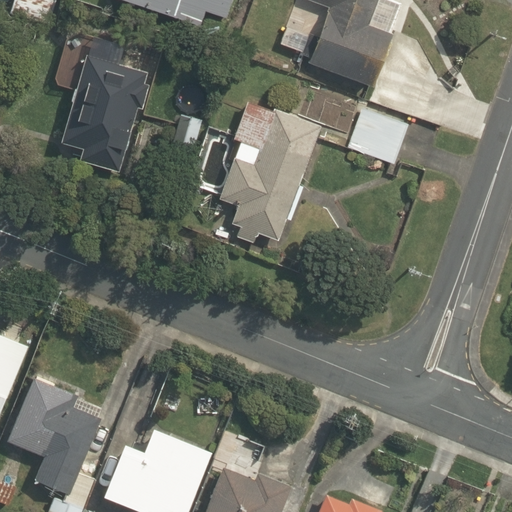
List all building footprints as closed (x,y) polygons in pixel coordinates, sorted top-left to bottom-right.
[(124,0),(199,26),(204,13),(226,20),(232,0),(124,0)] [(301,54),(310,58),(307,64),(369,89),(391,34),(366,24),(375,0),(307,0),(329,8),(317,37),(309,34),(301,54)] [(78,163),(119,174),(137,109),(142,111),(149,85),(144,84),(148,71),(86,54),(61,143),(83,149),(78,163)] [(236,237),(253,243),(257,232),(278,240),(286,218),(290,219),(302,185),(298,184),(318,127),(247,101),(233,140),(239,142),(219,199),(237,206),(231,223),(240,226),(236,237)] [(348,147),(394,163),(408,123),(362,107),(348,147)] [(186,166),(200,119),(179,113),(164,159),(186,166)] [(48,511),(83,511),(84,509),(96,479),(78,472),(99,417),(73,407),(78,395),(32,377),(7,441),(44,456),(35,480),(65,492),(62,500),(54,498),(48,511)] [(183,511),(208,453),(152,430),(143,452),(126,445),(105,494),(146,511),(183,511)] [(280,511),(291,486),(291,485),(257,471),(253,480),(222,467),(203,511),(199,511),(197,511),(280,511)] [(17,486),(0,478),(0,501),(9,505),(17,486)] [(379,511),(380,511),(347,498),(345,504),(324,496),(317,511),(379,511)]
